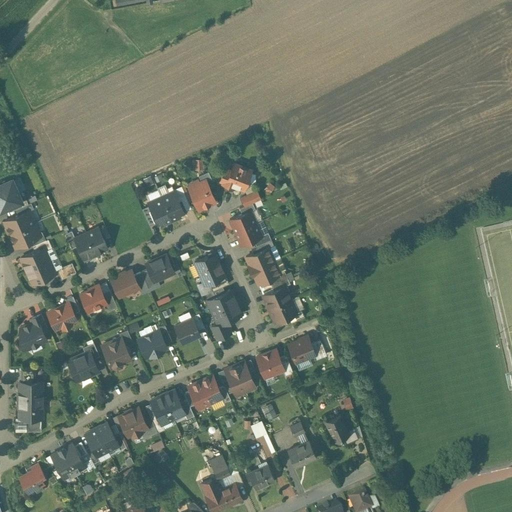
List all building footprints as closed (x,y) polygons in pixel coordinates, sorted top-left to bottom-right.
[(192,158),(192,167),(202,167),(202,158),(192,158)] [(251,169),(233,162),(230,170),(224,168),(220,180),(223,181),(222,183),(233,187),(234,185),(243,189),(243,188),(248,176),(251,169)] [(208,171),(198,175),(202,185),(206,183),(209,188),(214,185),(208,171)] [(254,190),(248,176),(243,188),(244,188),(247,194),(254,190)] [(11,178),(0,183),(0,208),(21,200),(11,178)] [(202,185),(190,190),(190,191),(198,208),(215,201),(214,200),(209,188),(206,183),(202,185)] [(247,194),(240,197),(244,205),(252,202),(260,198),(256,189),(254,190),(247,194)] [(174,191),(169,194),(168,192),(161,196),(171,220),(178,217),(177,214),(183,211),(179,201),(176,195),(174,191)] [(184,192),(176,195),(179,201),(186,197),(184,192)] [(161,196),(153,199),(154,200),(148,203),(149,204),(151,210),(157,223),(164,220),(165,223),(171,220),(161,196)] [(31,202),(16,208),(18,214),(27,210),(28,210),(33,208),(31,202)] [(244,205),(239,207),(242,213),(250,209),(250,210),(254,208),(252,202),(244,205)] [(149,204),(141,208),(144,213),(151,210),(149,204)] [(242,213),(229,218),(235,231),(256,222),(250,210),(250,209),(242,213)] [(18,214),(4,220),(8,230),(9,233),(33,222),(28,210),(27,210),(18,214)] [(33,222),(9,233),(10,236),(11,236),(15,246),(29,239),(39,235),(37,232),(33,222)] [(256,222),(235,231),(240,244),(253,238),(261,235),(261,234),(256,222)] [(98,226),(86,232),(96,254),(98,252),(98,251),(107,247),(98,226)] [(41,230),(37,232),(39,235),(29,239),(32,245),(45,239),(41,230)] [(74,237),(71,230),(64,233),(71,248),(77,245),(74,237)] [(261,235),(253,238),(256,244),(270,238),(268,231),(261,234),(261,235)] [(74,237),(77,245),(83,258),(92,254),(93,255),(96,254),(86,232),(74,237)] [(45,239),(32,245),(34,250),(44,246),(45,249),(52,246),(48,238),(45,239)] [(256,244),(254,245),(256,251),(267,246),(268,247),(273,244),(270,238),(256,244)] [(34,250),(20,257),(26,269),(50,259),(45,249),(44,246),(34,250)] [(256,251),(245,256),(249,264),(248,264),(249,264),(251,269),(273,259),(268,247),(267,246),(256,251)] [(166,253),(146,262),(148,268),(153,280),(157,278),(173,271),(166,253)] [(215,254),(208,257),(207,255),(194,261),(204,283),(208,281),(224,274),(224,273),(215,254)] [(50,259),(26,269),(32,282),(42,278),(42,277),(45,276),(55,272),(50,259)] [(273,259),(251,269),(253,274),(253,275),(254,275),(257,282),(268,278),(279,273),(279,272),(273,259)] [(72,264),(58,270),(62,278),(76,272),(72,264)] [(153,280),(148,268),(141,271),(148,287),(159,282),(157,278),(153,280)] [(131,269),(111,278),(119,295),(138,287),(139,287),(133,274),(131,269)] [(279,273),(268,278),(270,283),(287,276),(284,269),(279,272),(279,273)] [(148,287),(141,271),(133,274),(139,287),(138,287),(140,291),(148,287)] [(224,274),(208,281),(212,290),(228,283),(224,273),(224,274)] [(287,276),(270,283),(273,289),(284,284),(285,285),(290,283),(287,276)] [(98,284),(92,286),(93,287),(80,292),(80,294),(80,296),(81,299),(83,300),(87,308),(97,304),(99,305),(105,302),(106,302),(102,292),(98,284)] [(273,289),(262,294),(269,308),(291,298),(285,285),(284,284),(273,289)] [(215,295),(207,299),(217,323),(218,324),(225,320),(241,313),(230,288),(215,295)] [(109,289),(102,292),(106,302),(105,302),(108,309),(117,306),(109,289)] [(212,290),(204,293),(207,299),(215,295),(212,290)] [(72,295),(65,298),(67,303),(69,302),(73,312),(79,310),(72,295)] [(291,298),(269,308),(275,321),(288,315),(297,311),(296,311),(291,298)] [(67,303),(47,312),(54,328),(61,325),(62,327),(70,324),(69,321),(76,318),(73,312),(69,302),(67,303)] [(297,311),(288,315),(291,321),(304,315),(301,309),(296,311),(297,311)] [(198,312),(190,315),(191,317),(192,317),(197,329),(204,326),(198,312)] [(41,313),(30,318),(31,321),(20,327),(19,331),(21,337),(20,337),(19,344),(25,348),(46,339),(42,330),(48,328),(41,313)] [(191,317),(174,325),(182,341),(199,333),(197,329),(192,317),(191,317)] [(225,320),(218,324),(217,323),(211,326),(216,339),(231,332),(225,320)] [(164,324),(157,327),(158,329),(165,343),(171,340),(164,324)] [(133,342),(127,329),(119,332),(120,336),(121,336),(124,343),(127,344),(127,345),(133,342)] [(158,329),(138,338),(145,356),(149,354),(150,355),(163,349),(162,348),(166,347),(165,343),(158,329)] [(120,336),(101,344),(111,366),(113,365),(116,366),(121,364),(122,361),(131,357),(128,352),(129,349),(127,345),(127,344),(124,343),(121,336),(120,336)] [(307,336),(288,343),(295,361),(301,358),(301,359),(309,356),(309,355),(314,353),(310,342),(307,336)] [(319,338),(310,342),(314,353),(316,356),(325,352),(319,338)] [(93,341),(84,345),(86,351),(89,350),(92,355),(98,352),(93,341)] [(86,351),(67,359),(74,376),(80,378),(96,371),(94,368),(96,364),(92,355),(89,350),(86,351)] [(266,355),(265,352),(256,356),(263,374),(271,371),(272,373),(283,369),(283,368),(279,357),(276,351),(266,355)] [(292,371),(286,354),(279,357),(283,368),(283,369),(285,374),(292,371)] [(250,358),(244,361),(248,370),(254,368),(250,358)] [(236,363),(232,365),(232,366),(224,369),(233,390),(235,394),(255,385),(253,381),(251,377),(248,370),(244,361),(244,360),(236,364),(236,363)] [(34,367),(20,366),(20,381),(34,381),(34,367)] [(224,368),(218,371),(222,381),(228,378),(224,369),(224,368)] [(212,374),(199,379),(210,402),(222,397),(222,396),(218,387),(212,374)] [(199,379),(188,385),(196,402),(197,405),(201,403),(204,405),(210,402),(199,379)] [(20,381),(18,381),(18,399),(42,399),(42,391),(41,390),(41,381),(34,381),(20,381)] [(225,388),(224,385),(218,387),(222,396),(222,397),(224,401),(230,398),(227,392),(225,388)] [(174,388),(162,394),(173,417),(184,412),(185,412),(180,402),(174,388)] [(190,389),(183,392),(186,399),(189,405),(196,402),(190,389)] [(173,417),(162,394),(150,399),(156,413),(161,423),(162,423),(173,417)] [(42,399),(18,399),(19,417),(26,417),(41,417),(41,407),(42,406),(42,399)] [(186,399),(180,402),(185,412),(184,412),(187,418),(194,414),(189,405),(186,399)] [(263,405),(265,418),(275,417),(273,404),(263,405)] [(138,406),(118,415),(127,435),(131,433),(133,436),(141,431),(140,429),(143,427),(147,426),(144,418),(138,406)] [(161,423),(156,413),(150,415),(157,431),(164,428),(162,423),(161,423)] [(340,414),(325,420),(334,441),(343,437),(342,436),(348,434),(346,430),(347,430),(340,414)] [(157,431),(150,415),(144,418),(147,426),(143,427),(147,436),(157,431)] [(41,417),(26,417),(26,430),(41,430),(41,417)] [(261,418),(249,423),(255,436),(250,438),(255,448),(262,445),(266,454),(275,450),(261,418)] [(113,433),(107,421),(96,427),(107,449),(118,444),(113,433)] [(300,421),(290,426),(294,435),(304,430),(300,421)] [(107,449),(96,427),(85,433),(91,444),(96,455),(107,449)] [(347,430),(346,430),(348,434),(351,440),(357,437),(353,427),(347,430)] [(125,445),(118,430),(113,433),(118,444),(120,448),(125,445)] [(308,440),(287,449),(295,466),(316,456),(308,440)] [(73,443),(69,445),(68,443),(61,447),(75,472),(80,470),(79,469),(85,465),(84,462),(80,455),(78,451),(73,443)] [(91,444),(85,448),(87,451),(91,458),(93,462),(99,459),(96,455),(91,444)] [(61,447),(55,451),(56,453),(51,455),(58,467),(62,474),(64,477),(69,474),(70,475),(75,472),(61,447)] [(157,460),(167,456),(164,448),(154,453),(157,460)] [(87,451),(80,455),(84,462),(91,458),(87,451)] [(221,454),(209,460),(213,470),(226,464),(221,454)] [(45,460),(42,456),(37,459),(38,461),(42,469),(49,465),(46,460),(45,460)] [(29,463),(24,466),(26,470),(18,475),(27,490),(33,487),(36,492),(44,488),(41,483),(44,481),(40,475),(44,473),(42,469),(38,461),(30,465),(29,463)] [(233,461),(226,464),(230,474),(231,474),(238,471),(233,461)] [(261,466),(246,473),(250,482),(252,481),(256,488),(274,480),(267,464),(266,461),(260,464),(261,466)] [(226,464),(213,470),(218,479),(230,474),(226,464)] [(58,467),(53,470),(57,477),(62,474),(58,467)] [(53,473),(48,476),(52,482),(57,479),(53,473)] [(230,474),(218,479),(219,482),(214,484),(211,478),(201,482),(206,494),(205,495),(211,508),(216,510),(241,498),(234,482),(230,474),(231,474),(230,474)] [(146,488),(132,494),(136,503),(140,502),(142,506),(152,502),(146,488)] [(363,491),(349,498),(355,511),(359,511),(371,507),(363,491)] [(204,511),(193,500),(186,504),(189,510),(190,510),(190,511),(204,511)] [(136,503),(118,511),(144,511),(142,506),(140,502),(136,503)] [(338,511),(335,503),(317,511),(338,511)]
